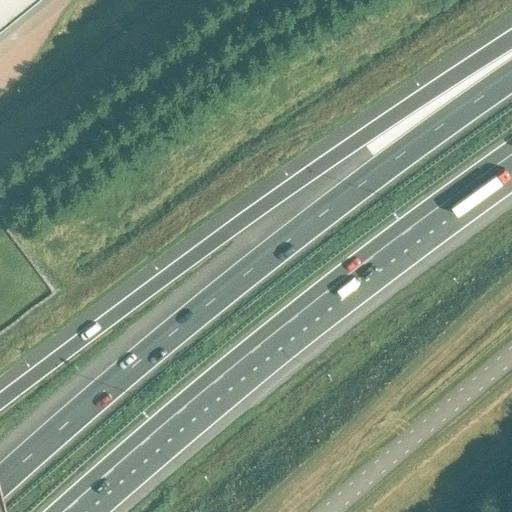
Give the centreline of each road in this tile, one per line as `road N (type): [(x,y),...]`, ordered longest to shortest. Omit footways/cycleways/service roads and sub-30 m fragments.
road 1 (motorway): [(511,78),(354,189),(0,480)]
road 2 (motorway): [(511,48),(429,91),(338,153),(0,397)]
road 3 (motorway): [(65,511),(230,368),(511,155)]
road 4 (unclassified): [(0,198),(261,0)]
road 5 (unclassified): [(331,511),(511,355)]
road 6 (track): [(416,511),(511,423)]
